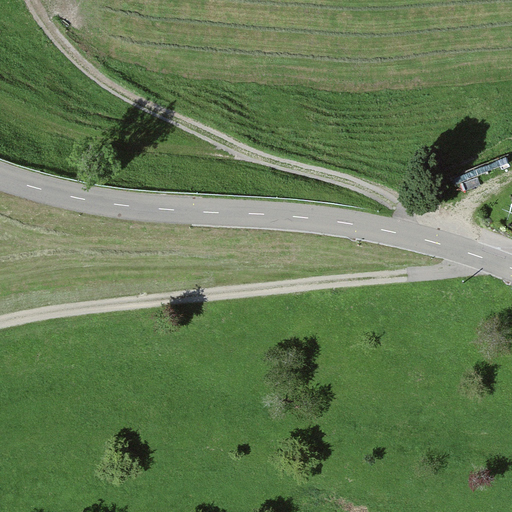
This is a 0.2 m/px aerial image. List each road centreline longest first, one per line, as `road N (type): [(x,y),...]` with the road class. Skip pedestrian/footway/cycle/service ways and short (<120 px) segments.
road 1 (tertiary): [(0,175),(142,203),(374,226),(511,268)]
road 2 (track): [(436,244),(369,192),(240,152),(109,92),(59,46),(27,0)]
road 3 (track): [(479,256),(441,272),(50,316),(0,330)]
